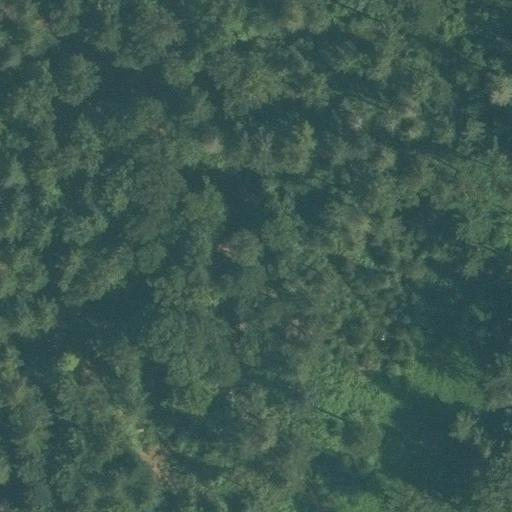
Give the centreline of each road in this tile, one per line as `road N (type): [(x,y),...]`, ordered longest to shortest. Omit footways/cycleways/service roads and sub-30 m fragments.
road 1 (track): [(511,143),(451,134),(102,132)]
road 2 (track): [(61,511),(102,132)]
road 3 (track): [(102,132),(112,0)]
